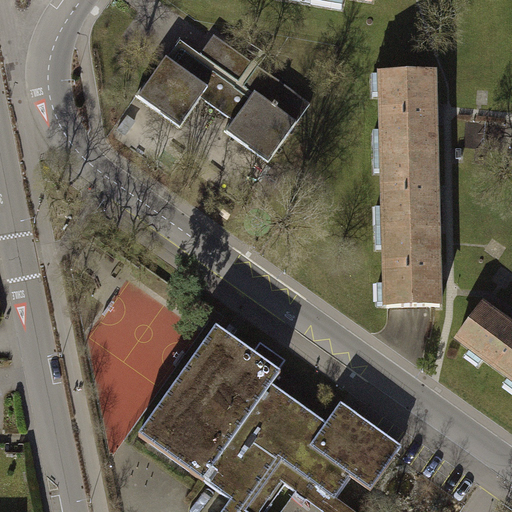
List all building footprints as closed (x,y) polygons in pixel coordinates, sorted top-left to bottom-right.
[(269,163),(311,104),(226,43),(213,62),(182,40),(140,99),(180,127),(202,97),(234,119),(225,132),(269,163)] [(434,151),(432,73),(379,74),(382,153),(434,151)] [(437,230),(434,151),(382,153),(384,231),(437,230)] [(439,308),(437,230),(384,231),(387,310),(439,308)] [(511,377),(511,324),(484,304),(458,338),(511,377)] [(273,378),(211,333),(135,440),(200,486),(226,505),(221,511),(247,511),(283,463),(335,500),(351,477),(371,491),(400,450),(340,408),(325,428),(267,386),(273,378)] [(263,511),(282,484),(321,511),(352,511),(335,500),(283,463),(247,511),(263,511)]
